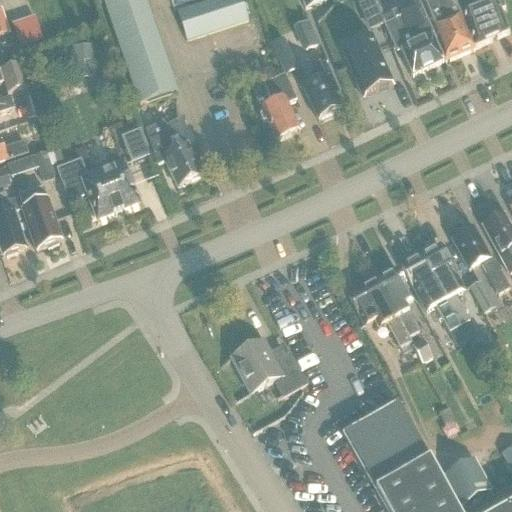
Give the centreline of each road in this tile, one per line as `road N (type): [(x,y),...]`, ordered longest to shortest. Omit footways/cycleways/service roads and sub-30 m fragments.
road 1 (unclassified): [(511,112),(139,280)]
road 2 (residential): [(0,465),(98,448),(202,390)]
road 3 (unclassified): [(281,511),(202,390)]
road 4 (unclassified): [(13,325),(139,280)]
road 5 (unclassified): [(202,390),(139,280)]
